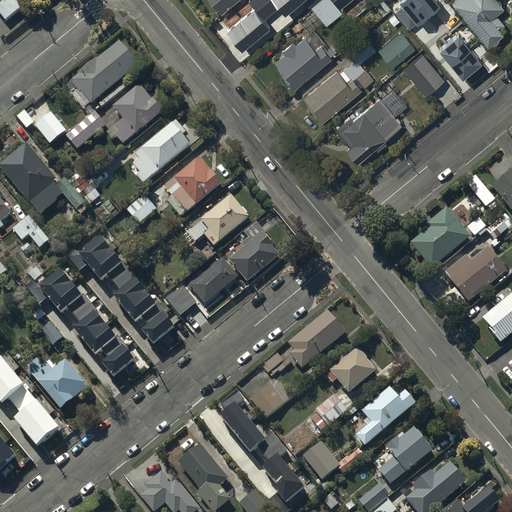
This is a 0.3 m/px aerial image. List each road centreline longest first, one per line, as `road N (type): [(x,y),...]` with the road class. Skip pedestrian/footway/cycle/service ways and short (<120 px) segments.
road 1 (residential): [(344,243),(332,262),(28,511)]
road 2 (tertiary): [(144,0),(344,243)]
road 3 (tertiary): [(344,243),(511,447)]
road 4 (residential): [(511,98),(344,243)]
road 5 (residential): [(107,0),(0,88)]
